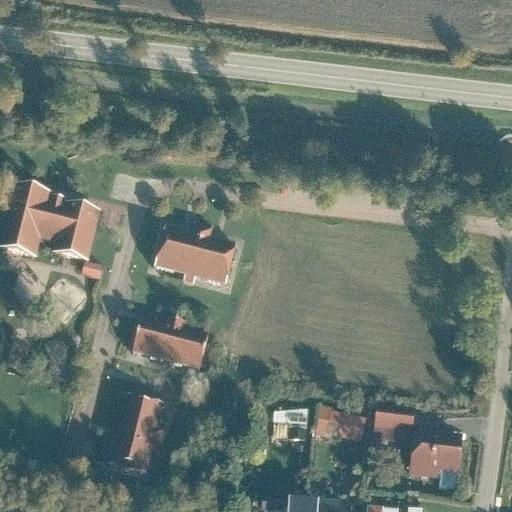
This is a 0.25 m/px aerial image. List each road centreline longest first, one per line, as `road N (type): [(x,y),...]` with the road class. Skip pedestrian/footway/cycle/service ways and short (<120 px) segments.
road 1 (residential): [(65,511),(143,193),(511,231)]
road 2 (secondary): [(511,98),(0,40)]
road 3 (residential): [(485,511),(511,307)]
